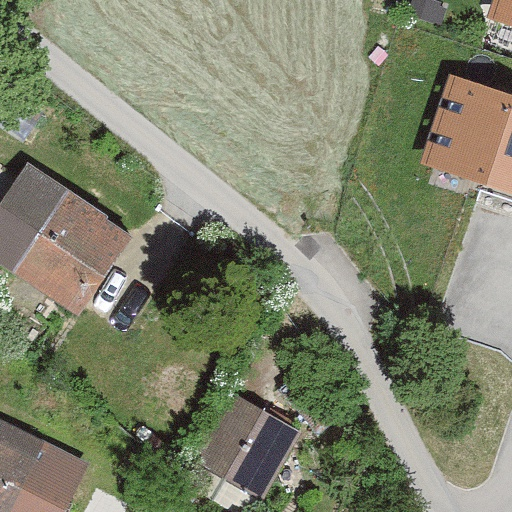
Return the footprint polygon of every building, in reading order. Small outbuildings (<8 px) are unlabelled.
[(511,0),(493,0),(488,18),(511,25),(511,0)] [(511,98),(450,78),(421,166),(511,196),(511,98)] [(117,232),(30,175),(0,221),(0,248),(75,298),(117,232)] [(288,432),(237,403),(208,453),(259,482),(288,432)] [(50,511),(75,462),(0,424),(0,504),(16,511),(50,511)]
